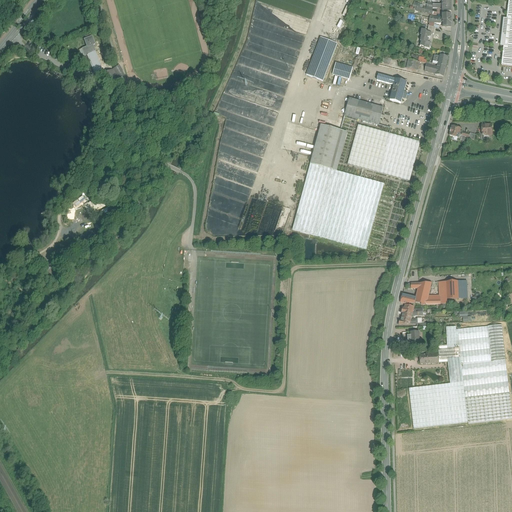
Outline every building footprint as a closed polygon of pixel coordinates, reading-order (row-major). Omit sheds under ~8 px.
[(511,0),(509,1),(509,0),(508,1),(509,1),(508,2),(508,4),(507,19),(503,47),(501,65),(501,66),(502,66),(511,66),(511,0)] [(432,34),(427,33),(428,31),(427,31),(422,30),(420,36),(422,36),(420,42),(421,42),(420,46),(425,48),(424,48),(429,49),(430,44),(431,41),(430,41),(432,34)] [(92,37),(84,40),(87,47),(83,49),(85,56),(88,55),(94,52),(92,46),(94,45),(92,37)] [(337,44),(321,38),(306,75),(323,82),(337,44)] [(94,52),(88,55),(93,68),(99,65),(94,52)] [(448,57),(440,55),(440,57),(438,65),(446,67),(448,57)] [(420,63),(409,60),(408,63),(407,69),(417,72),(420,63)] [(353,68),(336,63),(333,75),(349,80),(353,68)] [(434,65),(429,63),(429,65),(426,64),(425,72),(435,75),(437,67),(434,66),(434,65)] [(99,65),(93,68),(96,75),(102,72),(99,65)] [(446,67),(438,65),(437,67),(435,75),(444,77),(446,67)] [(120,72),(117,68),(113,70),(112,71),(116,81),(117,80),(118,80),(122,77),(124,76),(121,72),(120,72)] [(112,71),(103,74),(108,88),(117,85),(117,84),(116,81),(112,71)] [(393,79),(384,77),(383,83),(391,85),(392,85),(393,79)] [(393,90),(404,93),(404,92),(407,83),(396,80),(394,86),(393,90)] [(128,89),(123,94),(129,99),(132,96),(130,95),(132,92),(128,89)] [(404,93),(393,90),(390,101),(401,104),(402,99),(404,93)] [(383,108),(349,99),(344,116),(379,125),(383,108)] [(341,131),(321,125),(310,164),(330,170),(341,131)] [(491,125),(482,126),(482,128),(480,129),(481,131),(482,132),(482,135),(483,135),(483,136),(483,135),(484,135),(492,135),(491,125)] [(389,134),(358,126),(348,165),(378,174),(389,134)] [(461,129),(452,126),(451,130),(450,133),(449,136),(458,139),(460,131),(461,129)] [(330,170),(337,172),(347,132),(341,131),(330,170)] [(420,143),(389,134),(378,174),(410,182),(420,143)] [(330,170),(310,164),(293,230),(366,250),(384,184),(337,172),(330,170)] [(447,300),(446,282),(438,283),(438,296),(439,300),(440,300),(447,300)] [(458,282),(446,282),(447,300),(452,299),(459,299),(458,282)] [(466,282),(458,282),(459,299),(467,299),(466,282)] [(432,283),(419,284),(418,289),(416,298),(415,303),(421,304),(421,305),(440,305),(440,304),(440,300),(439,300),(427,301),(428,297),(432,283)] [(411,297),(402,295),(400,303),(409,306),(410,303),(411,297)] [(412,313),(402,311),(401,313),(403,314),(402,317),(411,319),(412,316),(412,313)] [(411,319),(402,317),(401,321),(400,321),(399,325),(410,325),(410,322),(411,319)] [(491,361),(461,364),(465,398),(509,393),(502,325),(488,326),(491,361)] [(488,326),(458,329),(458,330),(461,364),(491,361),(488,326)] [(456,327),(446,327),(447,346),(438,346),(438,351),(439,354),(443,354),(443,363),(439,363),(448,363),(450,384),(409,389),(414,429),(468,423),(465,399),(465,398),(461,364),(458,330),(456,330),(456,327)] [(419,332),(411,333),(411,345),(419,344),(419,332)] [(429,355),(420,355),(420,364),(439,364),(439,363),(439,354),(429,355)] [(511,415),(509,393),(465,398),(465,399),(468,423),(468,424),(511,419),(511,415)]
